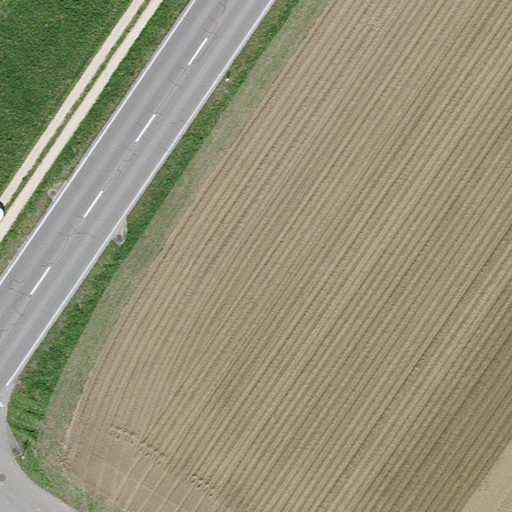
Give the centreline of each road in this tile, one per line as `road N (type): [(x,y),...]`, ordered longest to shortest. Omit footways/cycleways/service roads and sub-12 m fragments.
road 1 (secondary): [(235,0),(0,344)]
road 2 (track): [(0,216),(150,0)]
